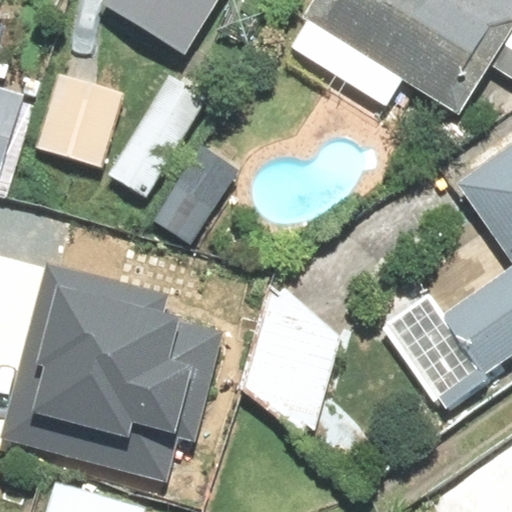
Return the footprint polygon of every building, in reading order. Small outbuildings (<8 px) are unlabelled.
[(237,0),(122,0),(117,9),(201,60),(237,0)] [(511,0),(332,0),(298,56),(398,114),(412,92),(471,127),(501,79),(511,85),(511,0)] [(145,68),(103,56),(94,87),(69,81),(48,156),(114,175),(145,68)] [(225,103),(185,79),(123,180),(163,204),(225,103)] [(33,97),(0,88),(0,168),(14,172),(33,97)] [(511,375),(511,133),(479,157),(493,175),(463,197),(511,261),(511,272),(449,319),(432,297),(387,330),(453,420),(511,375)] [(261,282),(190,261),(176,312),(245,332),(261,282)] [(35,354),(13,431),(160,474),(175,423),(191,428),(216,343),(52,295),(40,336),(63,343),(57,361),(35,354)] [(153,511),(67,485),(58,511),(153,511)]
